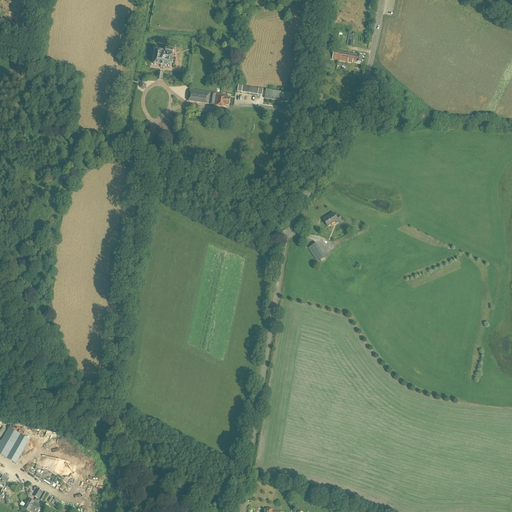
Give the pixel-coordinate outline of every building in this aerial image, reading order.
[(172,61),(174,50),(166,49),(165,55),(162,54),(163,51),(156,50),(154,65),(171,67),(172,64),(173,63),(173,61),(172,61)] [(354,55),(334,51),(332,59),(352,63),(353,62),(361,63),(362,55),(354,54),(354,55)] [(262,96),(263,89),(238,85),(237,92),(262,96)] [(229,106),(230,97),(227,97),(227,95),(190,89),(188,101),(226,107),(226,105),(229,106)] [(274,100),(275,91),(266,90),(265,99),(274,100)] [(283,102),(284,93),(275,91),(274,100),(283,102)] [(284,93),(283,102),(292,103),(294,93),(290,93),(284,93)] [(336,217),(333,213),(323,220),(327,227),(337,220),(338,222),(341,220),(339,215),(336,217)] [(317,262),(324,257),(316,243),(308,248),(317,262)] [(0,454),(15,464),(29,439),(9,428),(1,442),(0,441),(0,454)] [(50,487),(56,476),(47,471),(42,482),(50,487)] [(11,488),(6,497),(9,498),(14,490),(11,488)] [(30,499),(25,509),(25,510),(29,511),(30,510),(32,511),(38,511),(42,506),(36,503),(37,502),(39,502),(40,500),(43,502),(47,494),(38,488),(33,496),(36,498),(34,501),(30,499)]
